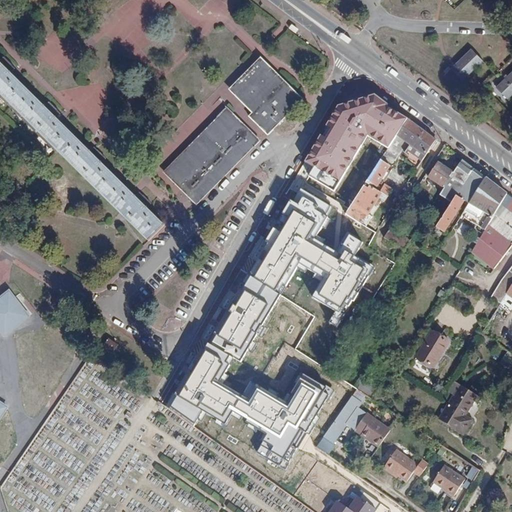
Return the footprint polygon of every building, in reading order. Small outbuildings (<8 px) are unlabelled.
[(451,67),(463,79),(484,60),(471,48),(451,67)] [(261,56),(229,89),(252,112),(255,109),(237,91),(264,64),(300,101),(303,99),(261,56)] [(0,91),(149,240),(164,225),(0,62),(0,91)] [(296,116),(292,111),(300,101),(264,64),(237,91),(255,109),(252,112),(249,116),(268,134),(286,116),(291,121),(296,116)] [(511,94),(511,70),(499,83),(510,96),(511,94)] [(508,98),(510,96),(499,83),(496,86),(508,98)] [(398,135),(408,119),(376,95),(337,105),(305,162),(340,180),(368,136),(389,149),(396,138),(398,135)] [(227,108),(163,171),(168,176),(232,112),(227,108)] [(194,202),(257,138),(232,112),(168,176),(194,202)] [(436,140),(418,126),(408,119),(398,135),(426,155),(436,140)] [(419,165),(426,155),(398,135),(396,138),(389,149),(382,159),(390,165),(394,160),(396,161),(402,153),(419,165)] [(197,204),(260,141),(257,138),(194,202),(197,204)] [(394,167),(390,165),(382,159),(377,167),(373,173),(369,179),(368,180),(365,185),(369,187),(372,182),(377,186),(382,178),(385,180),(394,167)] [(443,186),(444,188),(457,195),(474,169),(462,160),(454,172),(452,171),(443,186)] [(438,162),(428,177),(443,186),(452,171),(438,162)] [(469,203),(486,178),(474,169),(457,195),(447,210),(436,227),(444,232),(465,200),(469,203)] [(497,212),(508,194),(497,186),(486,178),(469,203),(464,211),(466,213),(463,217),(475,225),(484,212),(493,218),(497,212)] [(333,209),(301,190),(169,409),(194,426),(204,411),(228,426),(235,415),(267,435),(258,450),(286,467),(301,442),(330,393),(304,378),(287,405),(260,389),(251,403),(218,382),(234,357),(241,361),(299,265),(325,281),(316,296),(347,315),(377,266),(358,255),(366,243),(349,233),(337,252),(315,238),(333,209)] [(508,209),(511,203),(511,197),(508,194),(497,212),(493,218),(489,225),(494,228),(509,210),(508,209)] [(511,203),(508,209),(509,210),(494,228),(511,242),(511,203)] [(488,222),(484,218),(479,226),(484,229),(488,222)] [(399,223),(396,221),(385,237),(404,250),(410,241),(394,231),(399,223)] [(495,268),(511,245),(511,242),(494,228),(489,225),(472,252),(474,253),(495,268)] [(430,254),(437,244),(429,239),(422,249),(430,254)] [(501,303),(507,293),(511,296),(511,266),(502,279),(491,297),(501,303)] [(449,342),(431,331),(416,357),(433,368),(449,342)] [(482,333),(480,336),(479,338),(491,345),(494,340),(482,333)] [(109,339),(103,348),(112,354),(118,346),(109,339)] [(500,364),(511,371),(511,353),(509,351),(500,364)] [(383,394),(362,380),(357,388),(369,396),(378,402),(383,394)] [(471,420),(465,415),(474,401),(471,398),(474,393),(463,387),(454,382),(449,391),(455,395),(440,419),(463,434),(471,420)] [(477,403),(481,397),(474,393),(471,398),(474,401),(477,403)] [(347,423),(363,435),(380,446),(391,429),(367,413),(358,406),(362,401),(352,395),(340,413),(323,438),(317,447),(318,448),(328,455),(335,446),(332,444),(347,423)] [(419,465),(398,450),(386,466),(408,482),(419,465)] [(397,477),(398,475),(386,466),(384,468),(397,477)] [(464,479),(443,466),(433,483),(454,496),(464,479)] [(374,511),(376,509),(357,495),(348,508),(354,511),(374,511)] [(352,511),(337,501),(328,511),(352,511)]
